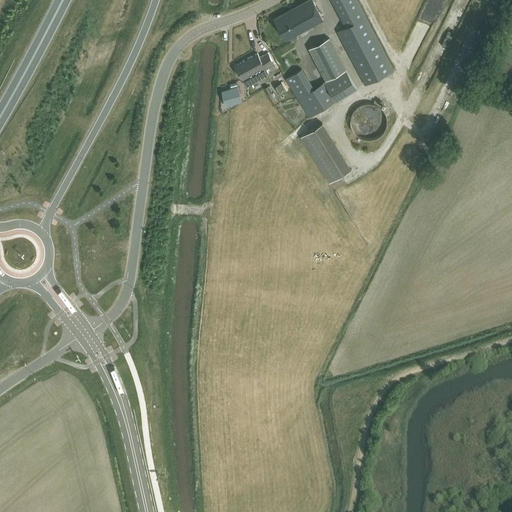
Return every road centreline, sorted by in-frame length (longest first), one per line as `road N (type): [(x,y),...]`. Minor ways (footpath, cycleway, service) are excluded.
road 1 (unclassified): [(272,0),(199,31),(172,54),(155,97),(128,285),(115,312),(89,330)]
road 2 (trunk): [(45,238),(49,213),(155,0)]
road 3 (trunk): [(0,117),(63,0)]
